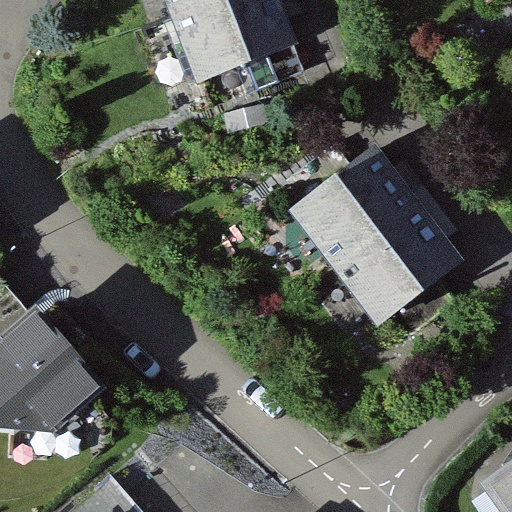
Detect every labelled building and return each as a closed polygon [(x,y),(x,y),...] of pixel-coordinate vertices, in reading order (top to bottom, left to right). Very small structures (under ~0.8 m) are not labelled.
[(282,0),(166,0),(200,89),(301,52),(282,0)] [(481,0),(489,11),(505,0),(481,0)] [(381,148),(292,216),(384,335),(472,267),(381,148)] [(109,380),(41,314),(0,346),(0,431),(62,439),(109,380)] [(511,511),(511,473),(494,486),(511,511)] [(148,511),(120,482),(91,509),(93,511),(148,511)]
